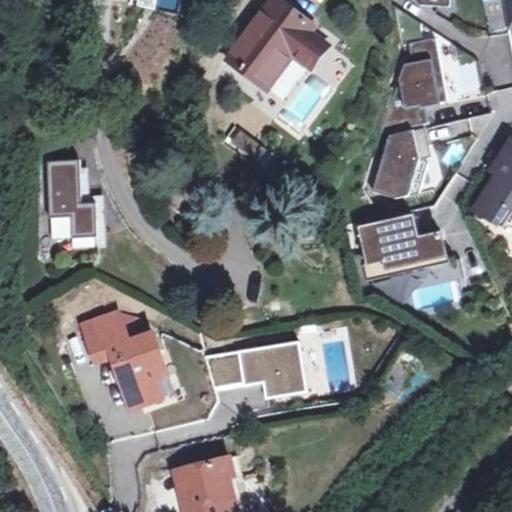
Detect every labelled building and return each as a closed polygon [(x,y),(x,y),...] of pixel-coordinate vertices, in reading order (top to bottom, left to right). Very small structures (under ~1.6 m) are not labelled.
[(316,32),(320,27),(282,0),(279,0),(234,64),(274,93),(299,57),(318,71),(335,46),(316,32)] [(511,0),(503,0),(508,27),(511,26),(511,0)] [(151,83),(185,28),(159,12),(126,68),(151,83)] [(439,36),(411,41),(415,63),(408,64),(395,100),(397,108),(390,108),(383,130),(427,121),(424,104),(448,98),(439,36)] [(249,134),(240,146),(266,164),(274,152),(249,134)] [(422,134),(393,140),(376,193),(401,201),(409,199),(419,160),(427,158),(422,134)] [(499,173),(475,208),(497,223),(508,206),(511,208),(511,140),(498,161),(504,165),(499,173)] [(498,161),(492,169),(499,173),(504,165),(498,161)] [(83,165),(49,165),(50,221),(73,221),(73,242),(101,241),(100,208),(84,208),(83,165)] [(511,208),(508,206),(497,223),(502,226),(511,211),(511,208)] [(423,236),(418,214),(407,217),(412,239),(423,236)] [(412,239),(407,217),(361,226),(368,260),(363,261),(363,262),(385,258),(386,267),(423,260),(424,265),(448,260),(442,232),(423,236),(412,239)] [(460,257),(448,259),(448,260),(428,264),(433,284),(454,280),(463,278),(460,257)] [(385,258),(363,262),(366,277),(424,265),(423,260),(386,267),(385,258)] [(95,371),(112,367),(127,410),(160,399),(154,379),(166,376),(152,335),(128,341),(121,324),(83,336),(95,371)] [(301,347),(208,361),(217,391),(265,385),(268,402),(308,396),(301,347)] [(228,460),(178,470),(185,507),(180,508),(180,511),(234,511),(227,479),(232,478),(228,460)]
